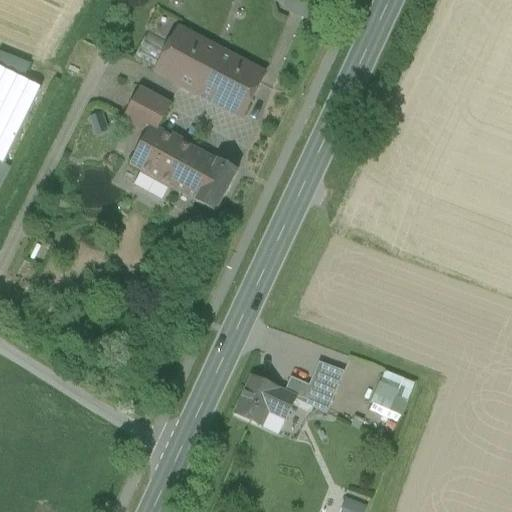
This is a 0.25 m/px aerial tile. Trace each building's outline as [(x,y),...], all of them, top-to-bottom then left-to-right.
[(299,0),(289,0),(277,28),(304,40),(319,9),(299,0)] [(176,32),(156,22),(146,42),(135,63),(155,73),(176,32)] [(116,53),(135,63),(146,42),(127,32),(116,53)] [(242,66),(176,32),(155,73),(221,107),(242,66)] [(264,77),(242,66),(221,107),(243,118),(264,77)] [(40,91),(0,70),(0,165),(3,166),(40,91)] [(168,112),(141,98),(130,119),(150,130),(157,133),(168,112)] [(130,119),(111,156),(130,166),(150,130),(130,119)] [(157,133),(150,130),(130,166),(197,202),(217,165),(157,133)] [(197,202),(194,207),(214,217),(238,173),(218,162),(217,165),(197,202)] [(343,374),(318,365),(308,388),(308,389),(332,400),(343,374)] [(368,404),(400,416),(413,384),(381,371),(368,404)] [(277,392),(251,380),(235,416),(278,436),(294,402),(295,400),(284,395),(277,392)] [(332,400),(308,389),(308,388),(290,380),(284,395),(295,400),(294,402),(325,416),(332,400)]
